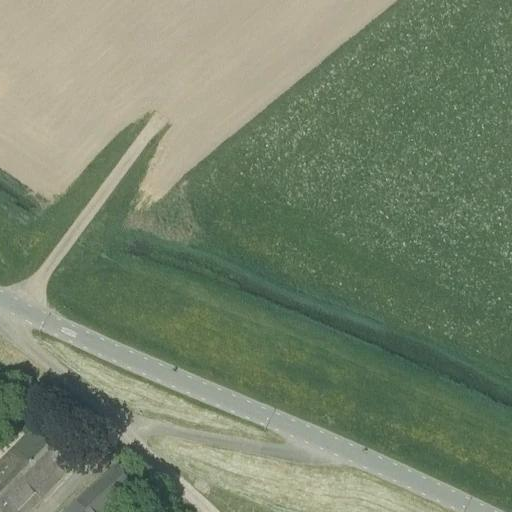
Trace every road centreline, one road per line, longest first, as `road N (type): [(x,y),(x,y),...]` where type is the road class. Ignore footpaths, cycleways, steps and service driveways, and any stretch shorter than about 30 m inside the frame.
road 1 (tertiary): [(473,511),(0,301)]
road 2 (track): [(156,119),(17,310)]
